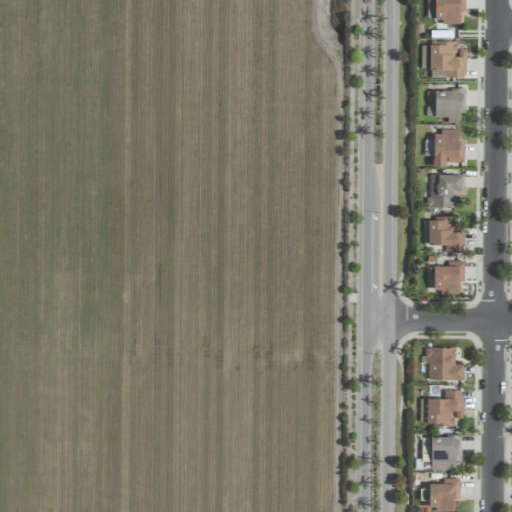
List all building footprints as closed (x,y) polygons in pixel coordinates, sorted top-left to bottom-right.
[(465,50),(456,50),(456,41),(430,41),(430,47),(421,47),(421,66),(430,66),(430,78),(465,78),(465,50)] [(434,90),(434,117),(447,117),(446,123),(459,123),(459,113),(464,114),(464,90),(434,90)] [(458,131),(433,130),(432,167),(447,167),(447,162),(463,163),(464,142),(458,142),(458,131)] [(462,174),(429,175),(429,208),(455,207),(455,191),(462,191),(462,174)] [(455,218),(428,217),(427,245),(445,245),(445,253),(463,253),(464,227),(455,227),(455,218)] [(434,293),(458,292),(458,282),(463,282),(462,261),(449,262),(450,265),(433,266),(434,293)] [(427,380),(462,380),(462,365),(454,365),(455,348),(427,347),(427,380)] [(462,391),(443,390),(443,398),(427,398),(426,426),(453,426),(453,418),(462,418),(462,391)] [(430,470),(455,470),(455,459),(459,459),(459,436),(430,436),(430,470)] [(429,483),(428,510),(455,511),(456,479),(443,479),(442,484),(429,483)]
